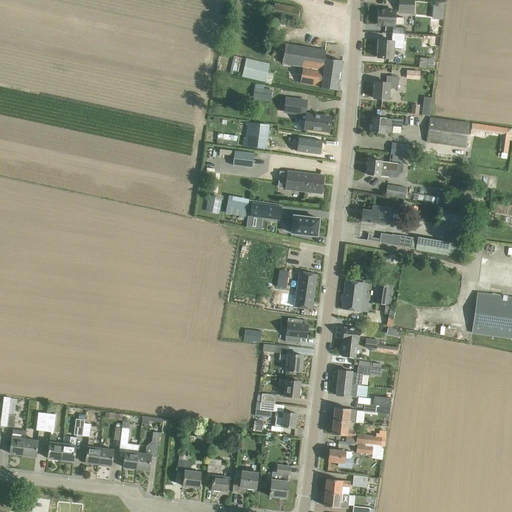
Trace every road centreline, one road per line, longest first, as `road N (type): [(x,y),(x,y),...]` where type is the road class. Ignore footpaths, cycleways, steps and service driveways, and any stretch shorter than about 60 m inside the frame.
road 1 (tertiary): [(303,511),(355,0)]
road 2 (residential): [(0,468),(219,511)]
road 3 (track): [(333,238),(511,281)]
